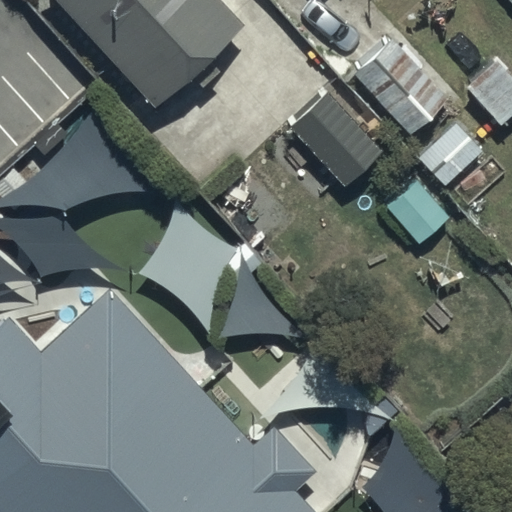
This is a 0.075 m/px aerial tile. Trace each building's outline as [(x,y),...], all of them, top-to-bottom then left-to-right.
[(241,25),(217,0),(48,0),(150,108),(175,85),(180,90),(220,52),(217,48),(241,25)] [(448,101),(389,40),(349,78),(408,140),(448,101)] [(511,116),(511,77),(485,50),(469,66),(478,75),(465,88),(502,126),(511,116)] [(381,150),(330,92),(289,129),(341,186),(381,150)] [(450,217),(411,176),(383,203),(422,244),(450,217)] [(10,315),(0,324),(0,511),(316,511),(122,291),(47,357),(10,315)]
